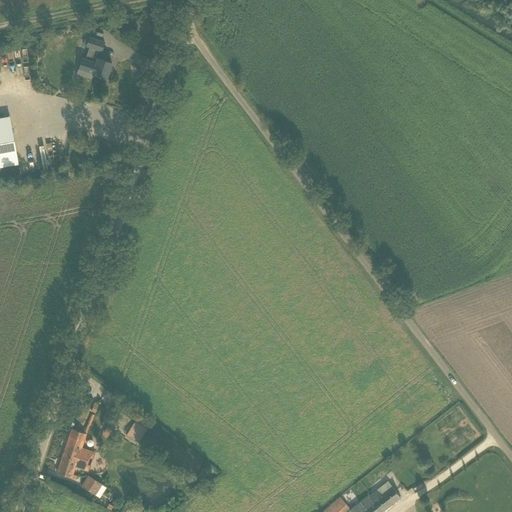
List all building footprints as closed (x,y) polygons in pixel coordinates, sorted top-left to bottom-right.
[(112,63),(100,59),(98,58),(97,58),(95,58),(98,50),(102,51),(104,42),(89,37),(86,46),(90,47),(85,59),(82,58),(79,69),(92,74),(107,79),(112,63)] [(0,166),(18,164),(10,116),(0,118),(0,166)] [(48,140),(49,166),(60,165),(59,140),(48,140)] [(147,429),(135,421),(127,435),(139,442),(147,429)] [(107,426),(101,434),(106,438),(111,429),(107,426)] [(72,429),(57,472),(71,477),(76,464),(85,466),(89,454),(80,451),(86,434),(72,429)] [(82,486),(95,495),(102,484),(88,475),(82,486)] [(347,511),(381,511),(400,497),(392,486),(388,481),(377,489),(347,511)] [(343,511),(349,507),(342,500),(340,497),(322,511),(343,511)]
